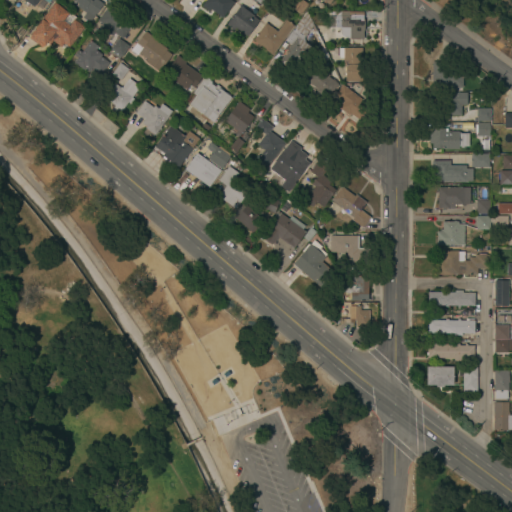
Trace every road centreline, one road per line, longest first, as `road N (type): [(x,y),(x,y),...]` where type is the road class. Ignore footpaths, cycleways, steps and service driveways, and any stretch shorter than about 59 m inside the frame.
road 1 (secondary): [(0,69),(394,404),(511,489)]
road 2 (tertiary): [(394,404),(393,0)]
road 3 (residential): [(393,183),(149,0)]
road 4 (residential): [(511,80),(402,0)]
